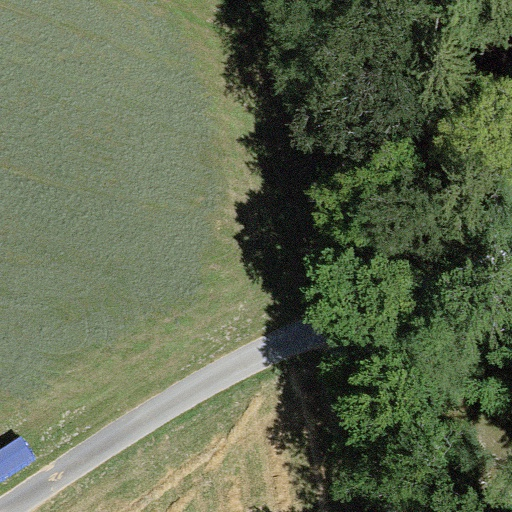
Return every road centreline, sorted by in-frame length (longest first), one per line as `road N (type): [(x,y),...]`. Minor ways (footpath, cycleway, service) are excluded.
road 1 (track): [(0,500),(277,337),(376,304)]
road 2 (track): [(335,0),(376,304)]
road 3 (track): [(376,304),(403,511)]
road 4 (track): [(376,304),(511,256)]
